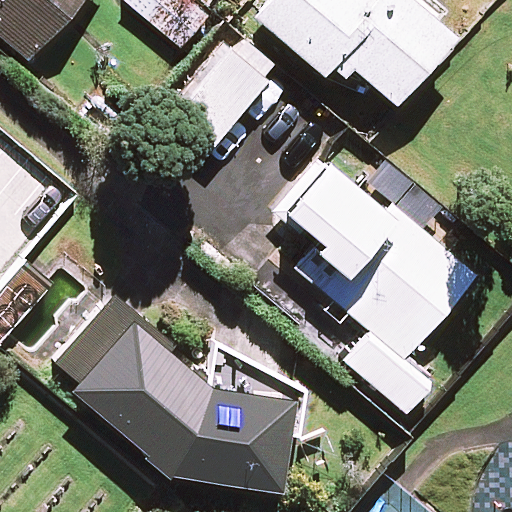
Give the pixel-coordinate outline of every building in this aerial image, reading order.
[(68,0),(0,0),(0,32),(25,53),(68,0)] [(203,13),(187,0),(126,0),(177,44),(203,13)] [(341,67),(347,60),(389,95),(449,23),(436,12),(442,5),(435,0),(253,0),(247,7),(319,67),(328,56),(341,67)] [(309,105),(272,74),(217,137),(254,168),(309,105)] [(382,206),(318,151),(274,202),(315,237),(292,264),(278,252),(253,282),(301,324),(328,293),(368,327),(342,357),(401,407),(428,376),(400,352),(469,272),(386,202),(382,206)] [(203,378),(111,295),(54,358),(161,463),(274,479),(286,392),(203,378)]
